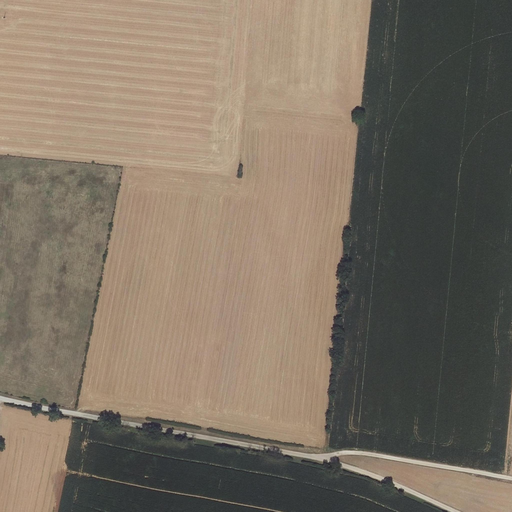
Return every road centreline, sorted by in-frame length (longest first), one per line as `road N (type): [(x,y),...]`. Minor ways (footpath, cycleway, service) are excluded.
road 1 (unclassified): [(322,457),(0,399)]
road 2 (track): [(511,478),(359,452),(322,457)]
road 3 (track): [(450,511),(322,457)]
